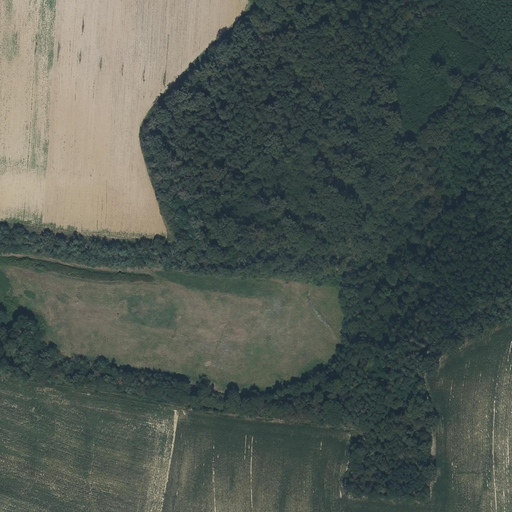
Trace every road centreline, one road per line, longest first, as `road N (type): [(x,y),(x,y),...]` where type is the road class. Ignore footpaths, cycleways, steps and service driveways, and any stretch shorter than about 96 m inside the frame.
road 1 (track): [(0,252),(89,267),(267,278)]
road 2 (track): [(511,156),(428,209),(400,276),(380,299),(352,307)]
